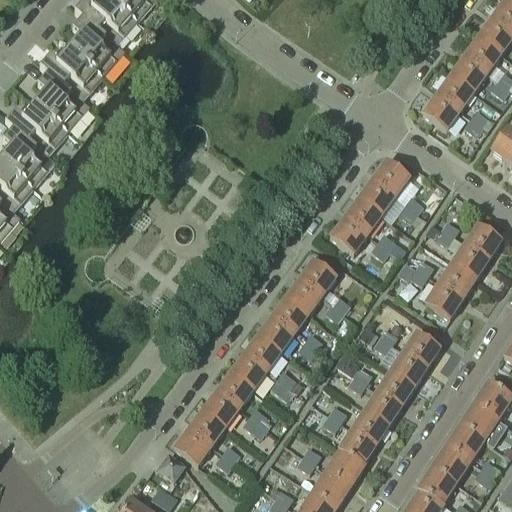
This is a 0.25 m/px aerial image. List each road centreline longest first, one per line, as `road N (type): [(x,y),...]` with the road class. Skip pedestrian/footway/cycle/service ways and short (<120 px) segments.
road 1 (residential): [(72,511),(124,468),(380,121)]
road 2 (residential): [(387,511),(511,320)]
road 3 (residential): [(380,121),(207,0)]
road 4 (residential): [(511,223),(380,121)]
road 5 (residential): [(380,121),(468,0)]
